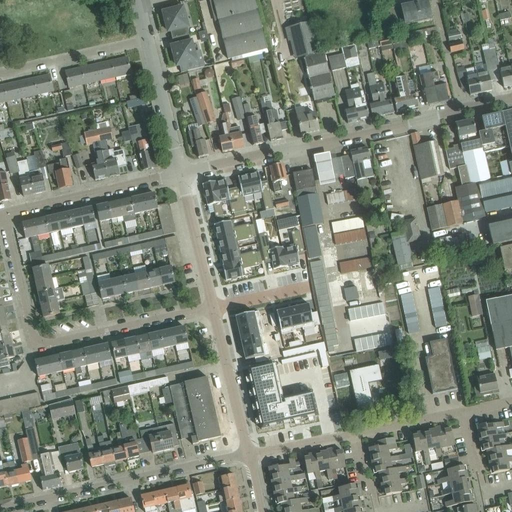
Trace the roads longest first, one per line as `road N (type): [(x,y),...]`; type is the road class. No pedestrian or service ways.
road 1 (residential): [(180,174),(511,100)]
road 2 (residential): [(212,306),(38,344),(4,213)]
road 3 (residential): [(0,507),(248,454)]
road 4 (residential): [(4,213),(180,174)]
road 5 (residential): [(248,454),(212,306)]
road 6 (residential): [(146,40),(0,73)]
road 7 (residential): [(180,174),(146,40)]
road 8 (residential): [(212,306),(180,174)]
